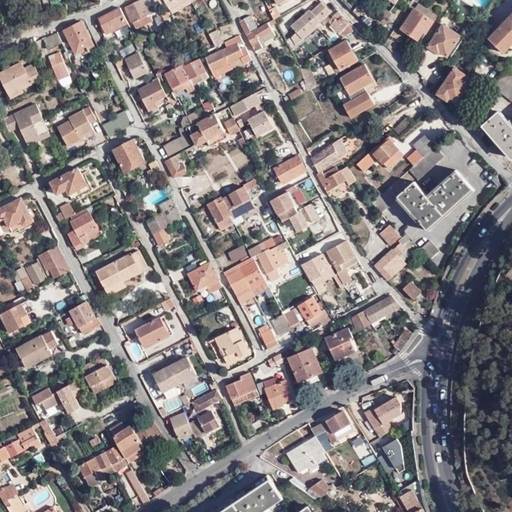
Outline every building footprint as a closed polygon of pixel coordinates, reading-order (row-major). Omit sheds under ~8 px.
[(157,11),(160,9),(154,0),(140,0),(127,6),(136,28),(154,20),(148,7),(153,4),(157,11)] [(192,2),(190,0),(183,0),(170,7),(173,13),(192,2)] [(322,0),(308,13),(317,24),(331,10),(322,0)] [(386,0),(398,8),(403,0),(386,0)] [(420,2),(417,7),(436,20),(439,14),(420,2)] [(271,9),(276,18),(283,15),(277,6),(271,9)] [(436,20),(417,7),(404,27),(420,38),(426,29),(428,31),(436,20)] [(108,33),(129,22),(121,8),(100,19),(108,33)] [(162,13),(166,21),(171,19),(167,10),(164,12),(162,13)] [(344,27),(341,31),(345,36),(357,29),(340,10),(334,16),(335,17),(344,27)] [(318,25),(317,24),(308,13),(293,26),(298,31),(294,34),(295,35),(292,36),(297,45),(306,40),(304,38),(319,25),(318,25)] [(241,21),(248,34),(254,31),(260,28),(253,15),(241,21)] [(511,15),(491,37),(505,53),(511,45),(511,15)] [(331,21),(341,31),(344,27),(335,17),(331,21)] [(155,18),(152,25),(160,28),(163,21),(155,18)] [(278,23),(276,18),(260,28),(254,31),(248,34),(257,51),(265,47),(263,44),(277,35),(272,26),(278,23)] [(67,33),(74,46),(91,37),(83,22),(66,30),(67,33)] [(445,24),(430,45),(440,52),(442,50),(450,55),(462,36),(445,24)] [(323,30),(319,25),(304,38),(306,40),(309,43),(323,30)] [(217,47),(225,43),(218,31),(210,35),(217,47)] [(50,49),(63,43),(58,34),(43,40),(47,47),(48,47),(50,49)] [(245,42),(241,36),(236,38),(228,42),(230,45),(208,56),(214,69),(243,56),(246,63),(254,59),(248,48),(242,50),(240,44),(245,42)] [(94,43),(91,37),(74,46),(77,52),(94,43)] [(332,49),(343,69),(360,59),(349,39),(332,49)] [(338,71),(343,69),(332,49),(329,55),(338,71)] [(58,58),(52,61),(60,81),(71,75),(62,53),(57,55),(58,58)] [(140,53),(127,59),(129,63),(136,79),(150,73),(140,53)] [(217,76),(246,63),(243,56),(214,69),(217,76)] [(116,62),(119,68),(129,63),(127,59),(126,57),(122,59),(116,62)] [(315,63),(313,57),(298,66),(308,90),(317,85),(310,65),(315,63)] [(201,60),(186,67),(192,80),(195,85),(210,77),(201,60)] [(11,95),(24,88),(44,78),(38,65),(29,69),(26,62),(1,75),(11,95)] [(186,67),(183,62),(165,70),(175,89),(192,80),(186,67)] [(376,80),(366,62),(342,76),(355,99),(345,104),(352,117),(376,103),(366,86),(376,80)] [(468,75),(457,67),(440,93),(450,100),(453,97),(461,103),(473,84),(465,79),(468,75)] [(511,72),(507,69),(494,85),(502,91),(511,99),(511,72)] [(166,103),(171,100),(160,79),(155,82),(156,84),(141,91),(151,112),(160,107),(160,106),(158,102),(164,99),(166,103)] [(195,85),(192,80),(175,89),(178,94),(195,85)] [(268,87),(232,106),(237,115),(262,102),(260,97),(271,92),(268,87)] [(26,93),(24,88),(11,95),(13,99),(26,93)] [(290,94),(293,100),(304,94),(301,88),(290,94)] [(203,104),(206,113),(216,110),(213,101),(203,104)] [(245,120),(248,118),(255,114),(265,107),(262,102),(237,115),(241,122),(245,120)] [(52,137),(45,121),(38,106),(16,116),(22,129),(30,147),(52,137)] [(81,138),(95,130),(92,125),(98,121),(91,108),(71,119),(72,122),(60,128),(70,148),(83,141),(81,138)] [(118,118),(106,125),(113,137),(135,125),(127,111),(117,116),(118,118)] [(199,111),(189,116),(193,124),(203,119),(199,111)] [(511,120),(503,111),(487,125),(511,153),(511,120)] [(218,114),(200,123),(191,128),(194,135),(200,146),(209,141),(212,145),(217,142),(222,140),(226,138),(229,136),(218,114)] [(255,114),(248,118),(251,124),(258,120),(255,114)] [(400,134),(414,120),(409,115),(395,128),(400,134)] [(12,133),(22,129),(16,116),(6,121),(12,133)] [(193,124),(189,116),(186,118),(184,124),(186,128),(187,127),(193,124)] [(240,128),(234,116),(226,120),(232,132),(240,128)] [(241,122),(239,123),(245,133),(250,129),(245,120),(241,122)] [(97,135),(95,130),(81,138),(83,141),(84,143),(97,135)] [(415,144),(425,155),(437,145),(427,134),(415,144)] [(194,145),(188,135),(182,138),(181,139),(167,147),(172,156),(186,148),(187,149),(194,145)] [(248,143),(244,136),(242,137),(239,138),(243,146),(248,143)] [(339,140),(335,143),(344,156),(350,152),(342,138),(339,140)] [(379,144),(359,161),(366,170),(381,157),(390,167),(405,154),(392,139),(382,148),(379,144)] [(135,140),(114,150),(126,174),(146,164),(135,140)] [(344,156),(335,143),(314,158),(322,171),(344,156)] [(438,144),(437,145),(425,155),(410,168),(420,178),(447,154),(438,144)] [(425,155),(415,144),(410,148),(419,160),(425,155)] [(299,155),(277,167),(285,182),(306,170),(299,155)] [(183,165),(178,156),(167,161),(176,178),(184,176),(191,173),(186,164),(183,165)] [(324,175),(323,172),(320,174),(318,175),(328,193),(347,182),(350,186),(358,182),(349,168),(340,173),(337,168),(324,175)] [(68,191),(72,200),(91,190),(79,169),(50,184),(57,196),(68,191)] [(429,194),(417,180),(400,195),(432,229),(476,189),(458,169),(429,194)] [(253,191),(248,181),(242,185),(243,187),(222,198),(231,214),(254,203),(249,194),(253,191)] [(298,190),(296,185),(286,190),(288,193),(273,201),(284,221),(299,213),(289,193),(292,192),(292,193),(298,190)] [(398,196),(389,186),(383,191),(375,198),(383,210),(398,196)] [(380,187),(371,194),(375,198),(383,191),(380,187)] [(231,214),(222,198),(221,196),(207,204),(208,206),(209,207),(217,223),(230,216),(232,221),(234,220),(231,214)] [(159,203),(163,212),(176,206),(171,197),(159,203)] [(33,222),(22,198),(0,209),(0,221),(5,219),(12,232),(33,222)] [(256,207),(254,203),(231,214),(234,220),(247,214),(247,212),(256,207)] [(69,217),(75,215),(70,204),(61,209),(63,212),(56,215),(60,222),(69,217)] [(92,205),(91,206),(94,211),(91,212),(99,228),(98,229),(101,234),(106,232),(92,205)] [(91,206),(75,215),(69,217),(76,230),(68,233),(76,250),(84,247),(83,244),(79,238),(85,235),(87,235),(98,229),(99,228),(91,212),(94,211),(91,206)] [(183,220),(176,206),(163,212),(147,221),(154,235),(167,228),(183,220)] [(233,222),(232,221),(230,216),(217,223),(220,228),(233,222)] [(0,225),(3,231),(12,232),(5,219),(0,221),(0,225)] [(315,231),(327,229),(326,220),(313,222),(315,231)] [(394,243),(403,234),(393,222),(383,231),(394,243)] [(172,239),(167,228),(154,235),(159,245),(172,239)] [(101,234),(98,229),(87,235),(89,240),(101,234)] [(139,238),(135,232),(126,236),(129,243),(139,238)] [(282,234),(274,237),(277,245),(285,242),(282,234)] [(88,241),(85,235),(79,238),(83,244),(88,241)] [(389,279),(396,273),(391,267),(403,257),(401,255),(407,250),(412,256),(418,251),(405,235),(399,240),(401,244),(377,265),(389,279)] [(277,245),(272,238),(260,244),(264,252),(270,248),(277,245)] [(328,251),(336,267),(356,256),(348,240),(328,251)] [(432,240),(422,249),(432,259),(442,250),(432,240)] [(287,242),(277,247),(279,251),(282,250),(290,247),(287,242)] [(48,268),(50,273),(52,276),(68,267),(57,244),(37,255),(45,269),(48,268)] [(260,244),(248,251),(252,258),(254,257),(256,256),(257,259),(260,258),(268,273),(284,265),(289,262),(285,252),(283,253),(282,250),(279,251),(277,247),(271,250),(270,248),(264,252),(260,244)] [(229,252),(234,261),(248,254),(243,245),(229,252)] [(106,275),(101,278),(106,288),(124,280),(142,270),(142,269),(148,266),(139,249),(102,268),(106,275)] [(413,258),(412,256),(407,250),(401,255),(403,257),(391,267),(396,273),(413,258)] [(335,274),(324,253),(304,265),(315,285),(335,274)] [(359,260),(356,256),(336,267),(339,271),(345,268),(359,260)] [(274,296),(254,257),(252,258),(249,260),(251,264),(241,269),(251,290),(265,283),(267,287),(266,289),(266,290),(271,298),(274,296)] [(241,269),(251,264),(249,260),(239,265),(241,269)] [(25,266),(34,283),(46,278),(37,261),(25,266)] [(212,291),(222,287),(210,263),(189,274),(197,289),(208,283),(212,291)] [(253,293),(251,290),(241,269),(239,265),(224,272),(240,302),(250,297),(249,295),(253,293)] [(284,265),(268,273),(271,279),(287,271),(284,265)] [(16,269),(27,292),(34,288),(22,266),(16,269)] [(97,270),(101,278),(106,275),(102,268),(97,270)] [(338,272),(338,273),(344,285),(352,280),(345,268),(339,271),(338,272)] [(345,287),(344,285),(338,273),(335,275),(342,288),(345,287)] [(365,273),(353,279),(364,300),(376,294),(365,273)] [(127,286),(124,280),(106,288),(109,294),(127,286)] [(404,289),(414,300),(422,293),(412,281),(404,289)] [(253,293),(254,296),(266,290),(266,289),(267,287),(265,283),(251,290),(253,293)] [(316,286),(320,294),(325,292),(321,283),(316,286)] [(392,296),(380,302),(386,315),(401,307),(392,296)] [(298,307),(307,320),(321,312),(321,311),(312,297),(298,307)] [(28,300),(21,303),(26,314),(33,310),(28,300)] [(81,331),(100,322),(97,316),(94,317),(86,301),(70,309),(72,313),(66,317),(69,324),(76,321),(81,331)] [(0,310),(10,305),(9,302),(0,306),(0,310)] [(371,308),(364,311),(371,323),(380,319),(386,315),(380,302),(371,308)] [(26,314),(21,303),(0,315),(10,332),(24,324),(21,317),(26,314)] [(293,309),(284,314),(284,315),(291,328),(301,323),(293,309)] [(325,310),(321,312),(325,318),(311,326),(312,328),(321,322),(323,326),(331,321),(325,310)] [(357,331),(371,323),(364,311),(352,318),(356,326),(357,331)] [(291,328),(284,315),(273,321),(281,336),(292,331),(291,328)] [(352,318),(351,316),(347,318),(352,328),(356,326),(352,318)] [(136,330),(145,346),(152,342),(153,344),(171,336),(161,317),(136,330)] [(300,335),(311,329),(307,322),(297,327),(300,335)] [(268,348),(279,343),(272,329),(270,330),(267,325),(258,329),(261,334),(268,348)] [(228,354),(224,356),(229,363),(241,357),(241,355),(249,351),(236,328),(215,338),(220,348),(224,347),(228,354)] [(327,338),(335,358),(346,353),(346,356),(356,352),(350,339),(353,338),(349,329),(327,338)] [(406,329),(399,339),(406,344),(413,335),(406,329)] [(16,349),(25,366),(51,353),(48,348),(57,343),(51,330),(16,348),(16,349)] [(316,334),(319,341),(326,337),(323,330),(316,334)] [(395,348),(400,352),(401,351),(406,344),(401,340),(395,348)] [(25,366),(16,349),(15,349),(13,345),(6,349),(17,369),(25,366)] [(289,357),(299,382),(322,372),(313,348),(289,357)] [(272,367),(284,361),(281,353),(269,359),(272,367)] [(102,354),(93,359),(81,365),(95,393),(117,382),(107,364),(102,354)] [(161,371),(154,375),(164,393),(181,384),(198,375),(188,357),(184,359),(182,356),(169,363),(159,368),(161,371)] [(228,386),(235,405),(240,403),(259,396),(250,373),(241,377),(242,380),(228,386)] [(265,389),(272,409),(283,405),(282,403),(292,399),(286,381),(265,389)] [(48,387),(31,397),(35,404),(41,401),(45,409),(62,400),(57,390),(51,393),(49,388),(48,387)] [(203,396),(193,401),(197,409),(197,410),(199,410),(201,415),(190,421),(194,432),(196,437),(207,431),(207,432),(221,425),(213,409),(209,411),(206,406),(208,405),(222,398),(217,388),(214,390),(204,395),(203,396)] [(395,431),(391,423),(407,415),(399,400),(381,409),(379,406),(364,413),(378,439),(395,431)] [(316,435),(317,437),(327,432),(331,429),(338,441),(355,431),(343,410),(312,428),(316,435)] [(179,438),(194,432),(190,421),(187,414),(186,411),(171,418),(179,438)] [(52,440),(57,438),(46,418),(41,421),(52,440)] [(154,420),(136,432),(144,444),(152,439),(157,446),(167,440),(154,420)] [(144,444),(136,432),(131,425),(126,428),(121,422),(110,428),(118,441),(127,457),(144,444)] [(18,437),(5,444),(10,456),(33,444),(34,447),(41,444),(32,426),(18,433),(21,438),(20,439),(18,437)] [(327,432),(329,436),(333,443),(338,441),(331,429),(327,432)] [(320,442),(329,436),(327,432),(317,437),(318,439),(320,442)] [(364,434),(350,440),(353,447),(367,441),(364,434)] [(307,445),(318,439),(317,437),(316,435),(305,442),(307,445)] [(322,452),(325,451),(320,442),(318,439),(307,445),(305,442),(288,452),(299,471),(308,466),(310,470),(319,464),(317,461),(325,456),(322,452)] [(380,456),(389,475),(409,465),(397,439),(383,446),(386,453),(380,456)] [(355,448),(366,468),(379,461),(368,441),(355,448)] [(0,470),(0,461),(10,456),(5,444),(2,445),(1,443),(0,443),(0,470),(0,471),(0,470)] [(107,450),(114,463),(120,460),(123,467),(128,464),(118,444),(107,450)] [(148,450),(144,444),(127,457),(130,463),(148,450)] [(115,465),(114,463),(107,450),(80,465),(91,487),(101,482),(98,477),(115,468),(114,466),(115,465)] [(127,472),(144,504),(150,501),(150,500),(133,469),(127,472)] [(318,481),(312,485),(307,491),(320,500),(324,496),(335,489),(334,486),(330,487),(323,474),(316,478),(318,481)] [(210,511),(261,511),(283,498),(267,475),(210,511)] [(13,482),(0,489),(0,494),(4,501),(8,498),(19,492),(13,482)] [(401,498),(407,510),(408,511),(423,511),(423,508),(412,490),(400,496),(401,498)] [(402,511),(407,510),(401,498),(396,501),(402,511)]
